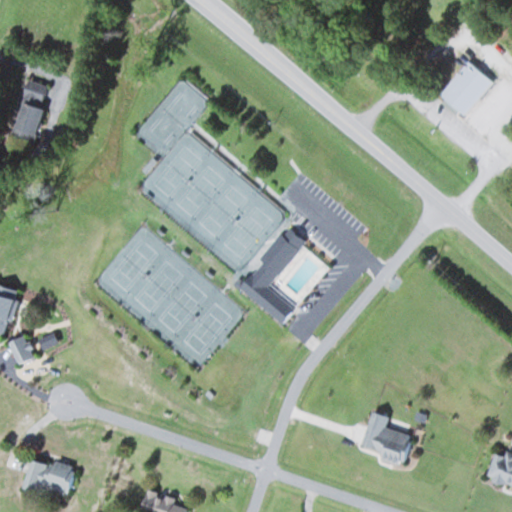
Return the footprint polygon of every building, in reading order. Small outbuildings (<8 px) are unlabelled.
[(461,116),(492,83),(468,61),(437,93),(461,116)] [(48,85),(26,79),(9,137),(31,143),(48,85)] [(281,323),(294,309),(267,286),(304,242),(285,226),(236,285),(281,323)] [(0,332),(3,334),(15,288),(0,283),(0,332)] [(16,359),(30,353),(23,334),(9,339),(16,359)] [(400,459),(407,432),(383,425),(386,415),(372,412),(362,449),(400,459)] [(511,452),(494,448),(486,480),(511,486),(511,452)] [(31,458),(24,485),(66,496),(74,465),(53,460),(52,463),(31,458)] [(175,496),(144,487),(138,511),(184,511),(186,507),(173,504),(175,496)]
